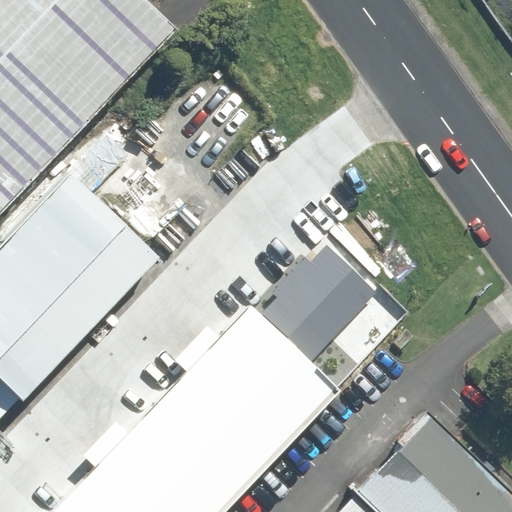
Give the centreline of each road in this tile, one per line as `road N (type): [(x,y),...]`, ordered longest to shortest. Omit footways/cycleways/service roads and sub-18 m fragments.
road 1 (unknown): [(511,284),(282,511)]
road 2 (primary): [(358,0),(511,214)]
